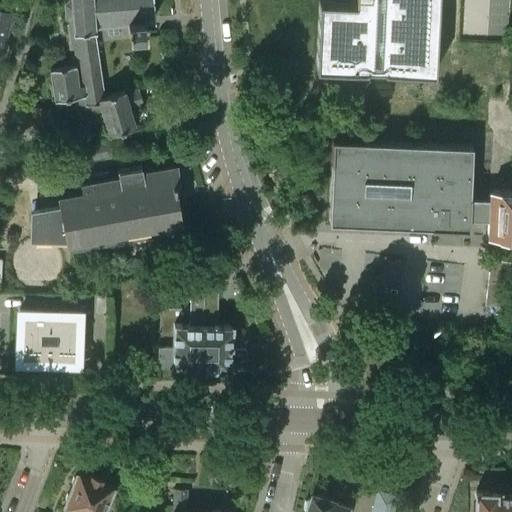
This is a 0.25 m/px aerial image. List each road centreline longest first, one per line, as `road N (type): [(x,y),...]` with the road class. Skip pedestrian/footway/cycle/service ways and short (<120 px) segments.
road 1 (unclassified): [(301,422),(318,389),(219,117),(208,0)]
road 2 (unclassified): [(51,410),(301,422)]
road 3 (unclassified): [(301,422),(452,431)]
road 4 (residential): [(31,0),(0,133)]
